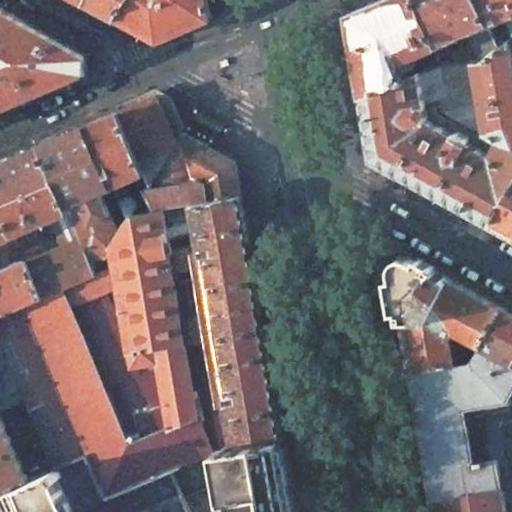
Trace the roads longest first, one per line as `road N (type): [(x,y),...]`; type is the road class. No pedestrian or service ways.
road 1 (secondary): [(370,511),(310,160)]
road 2 (residential): [(511,272),(310,160)]
road 3 (residential): [(0,139),(169,63)]
road 4 (residential): [(310,160),(169,63)]
road 5 (secondary): [(310,160),(284,12)]
road 6 (residential): [(169,63),(54,0)]
